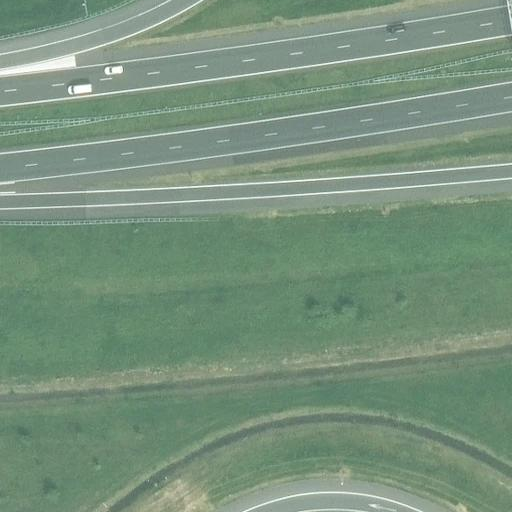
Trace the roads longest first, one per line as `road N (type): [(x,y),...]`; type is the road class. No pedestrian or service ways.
road 1 (motorway): [(0,169),(511,96)]
road 2 (motorway): [(511,19),(0,90)]
road 3 (motorway): [(0,200),(511,170)]
road 4 (motorway): [(191,0),(154,21),(0,64)]
road 5 (motorway): [(399,511),(340,500),(264,511)]
